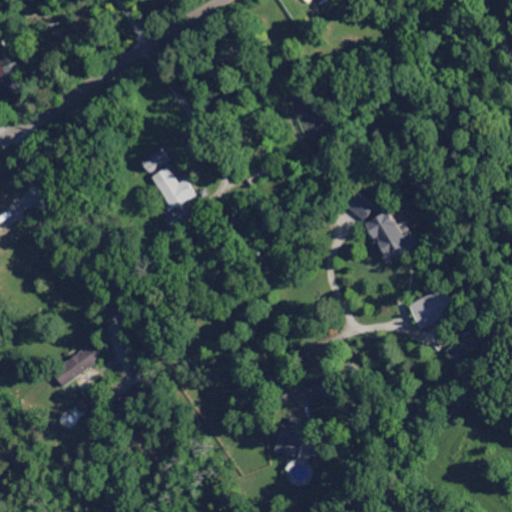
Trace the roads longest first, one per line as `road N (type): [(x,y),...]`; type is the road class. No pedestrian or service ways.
road 1 (residential): [(43,114),(221,0)]
road 2 (residential): [(152,43),(246,189)]
road 3 (residential): [(0,391),(78,511)]
